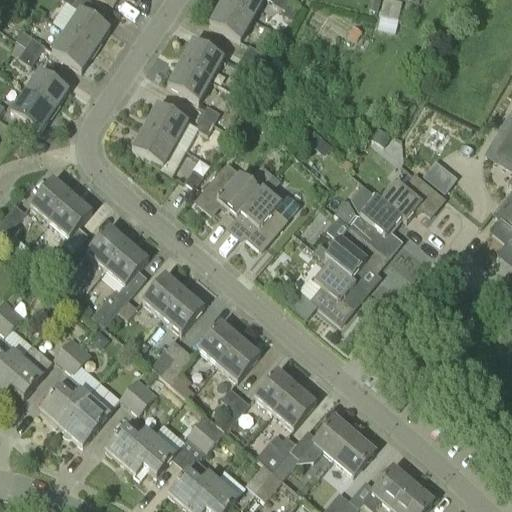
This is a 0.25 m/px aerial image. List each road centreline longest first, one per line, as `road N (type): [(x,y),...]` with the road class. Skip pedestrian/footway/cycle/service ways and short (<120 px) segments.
road 1 (residential): [(349,383),(99,166),(98,110),(167,0)]
road 2 (residential): [(349,383),(450,254),(511,308)]
road 3 (residential): [(494,511),(349,383)]
